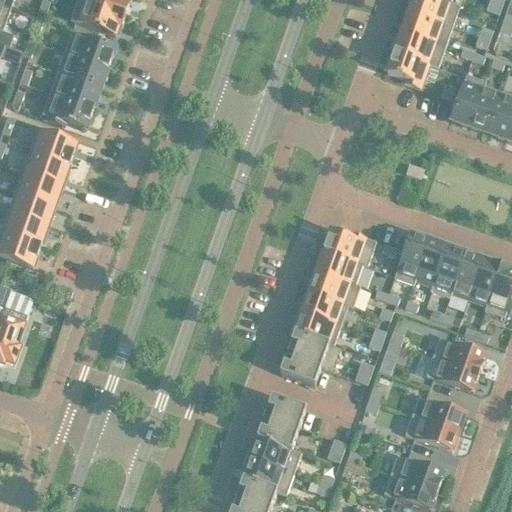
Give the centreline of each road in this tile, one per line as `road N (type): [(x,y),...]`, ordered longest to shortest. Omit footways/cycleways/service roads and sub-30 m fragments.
road 1 (residential): [(193,0),(44,417)]
road 2 (secondary): [(143,452),(259,122)]
road 3 (secondary): [(210,105),(93,434)]
road 4 (residential): [(211,511),(323,189)]
road 5 (residential): [(323,189),(511,255)]
road 6 (residential): [(511,163),(352,106)]
road 7 (residential): [(511,362),(458,511)]
road 8 (secondary): [(259,122),(302,0)]
